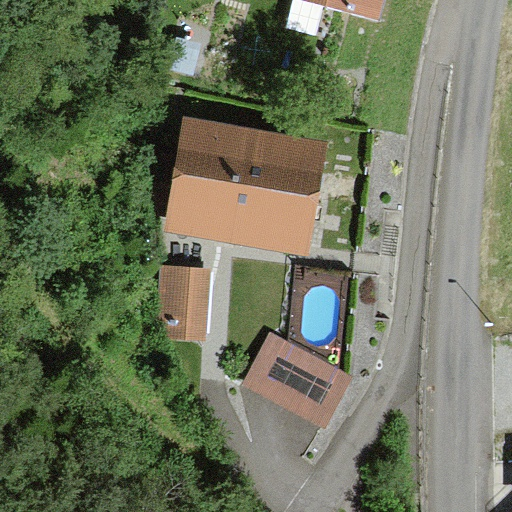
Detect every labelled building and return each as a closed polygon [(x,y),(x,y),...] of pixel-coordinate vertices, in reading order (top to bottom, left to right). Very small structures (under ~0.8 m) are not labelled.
[(382,0),(296,0),(295,7),(375,28),(382,0)] [(320,160),(192,137),(174,236),(302,259),(320,160)] [(208,278),(164,275),(160,339),(204,341),(208,278)] [(348,385),(272,344),(247,388),(323,430),(348,385)] [(511,511),(511,466),(499,467),(501,511),(511,511)]
